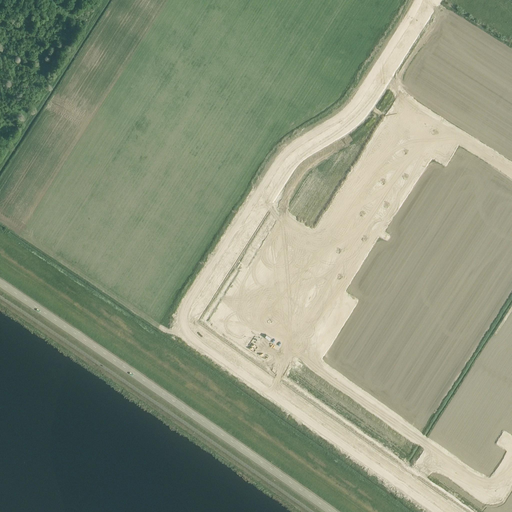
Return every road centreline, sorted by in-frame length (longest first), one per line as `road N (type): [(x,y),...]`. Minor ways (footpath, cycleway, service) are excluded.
road 1 (unclassified): [(419,0),(352,106),(275,166),(193,293),(182,326),(439,511)]
road 2 (tertiary): [(331,511),(0,282)]
